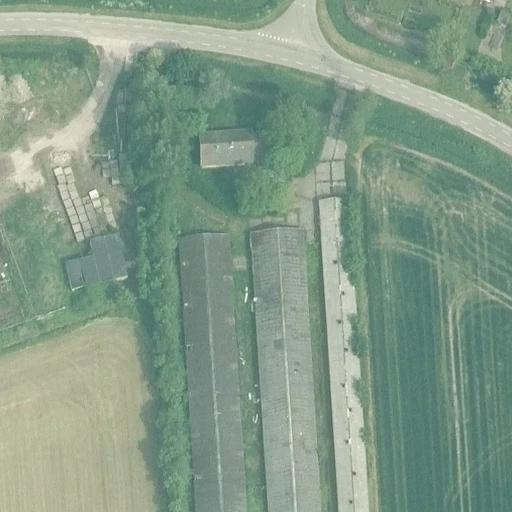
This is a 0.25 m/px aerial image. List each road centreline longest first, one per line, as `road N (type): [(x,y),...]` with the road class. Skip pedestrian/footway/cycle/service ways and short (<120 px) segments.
road 1 (tertiary): [(0,25),(126,30),(284,53)]
road 2 (tertiary): [(284,53),(437,105),(511,142)]
